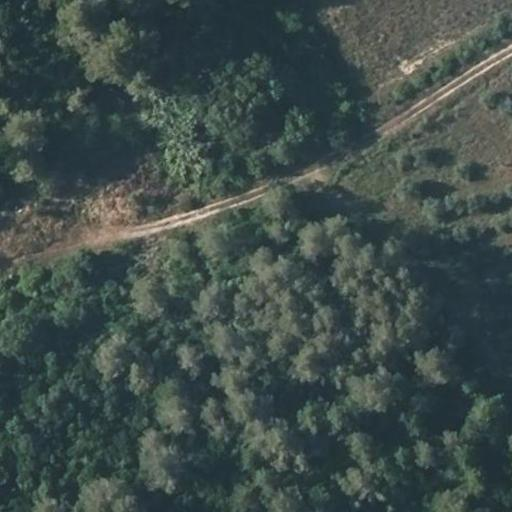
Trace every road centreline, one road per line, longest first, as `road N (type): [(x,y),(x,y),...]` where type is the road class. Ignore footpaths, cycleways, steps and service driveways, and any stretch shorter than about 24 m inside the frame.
road 1 (track): [(0,281),(52,255),(258,189),(399,127),(511,50)]
road 2 (track): [(511,407),(393,232),(304,168)]
